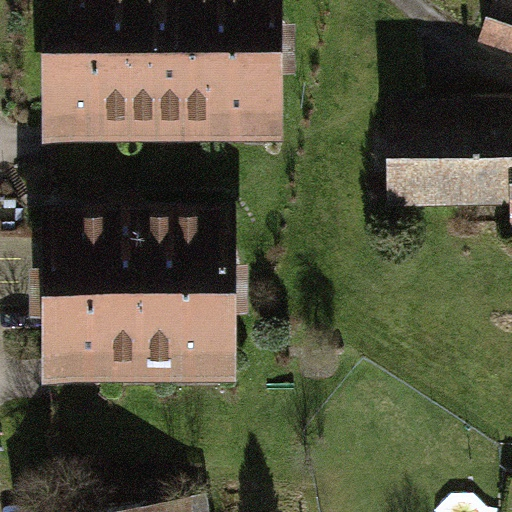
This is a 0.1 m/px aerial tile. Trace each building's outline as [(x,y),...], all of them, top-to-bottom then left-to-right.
[(296,0),(67,0),(63,136),(292,142),(296,0)] [(511,0),(499,0),(486,43),(511,51),(511,0)] [(511,110),(403,113),(404,201),(511,198),(511,110)] [(255,214),(58,214),(57,380),(254,381),(255,214)] [(198,511),(197,502),(140,511),(198,511)]
